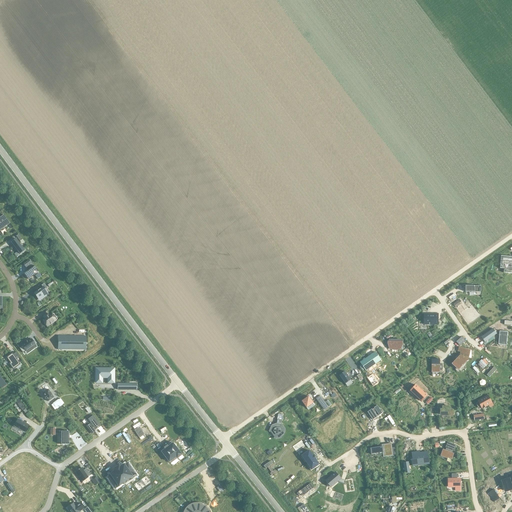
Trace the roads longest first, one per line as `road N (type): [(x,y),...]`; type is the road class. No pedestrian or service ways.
road 1 (tertiary): [(177,383),(0,150)]
road 2 (residential): [(222,438),(434,290)]
road 3 (residential): [(348,452),(372,436),(462,435),(479,511)]
road 4 (residential): [(177,383),(60,468)]
